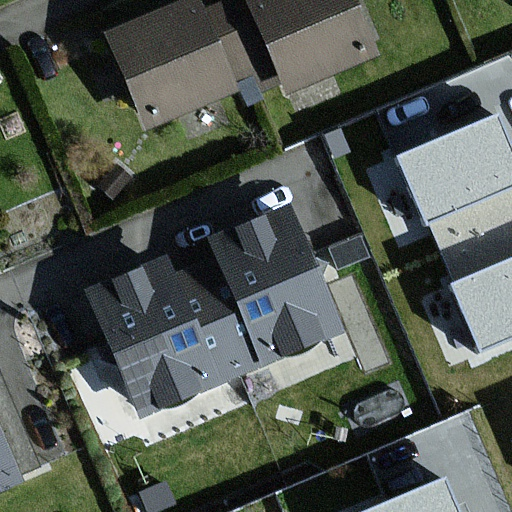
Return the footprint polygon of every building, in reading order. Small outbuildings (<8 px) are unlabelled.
[(239,89),(235,78),(208,13),(203,0),(193,0),(115,31),(153,123),(239,89)] [(239,89),(284,71),(255,0),(240,0),(208,13),(235,78),(239,89)] [(290,86),(377,51),(357,0),(255,0),(284,71),(290,86)] [(511,162),(494,121),(404,158),(429,219),(511,184),(511,162)] [(511,260),(511,184),(429,219),(456,283),(511,260)] [(345,330),(294,205),(213,237),(221,257),(264,363),(345,330)] [(264,363),(221,257),(179,274),(172,257),(93,289),(144,412),(264,363)] [(511,334),(511,260),(456,283),(482,346),(511,334)] [(0,487),(22,478),(0,426),(0,487)] [(372,445),(389,485),(435,466),(418,426),(372,445)] [(452,511),(441,485),(375,511),(452,511)]
